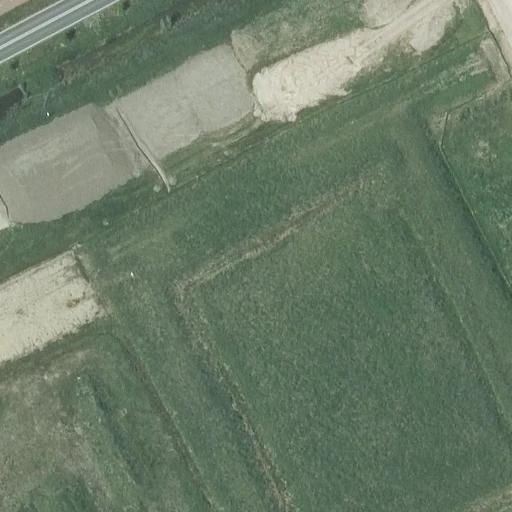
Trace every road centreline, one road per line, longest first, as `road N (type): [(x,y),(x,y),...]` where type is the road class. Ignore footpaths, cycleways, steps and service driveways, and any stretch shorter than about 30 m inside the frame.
road 1 (residential): [(124,268),(410,119)]
road 2 (residential): [(124,268),(246,511)]
road 3 (residential): [(410,119),(511,327)]
road 4 (residential): [(0,333),(124,268)]
